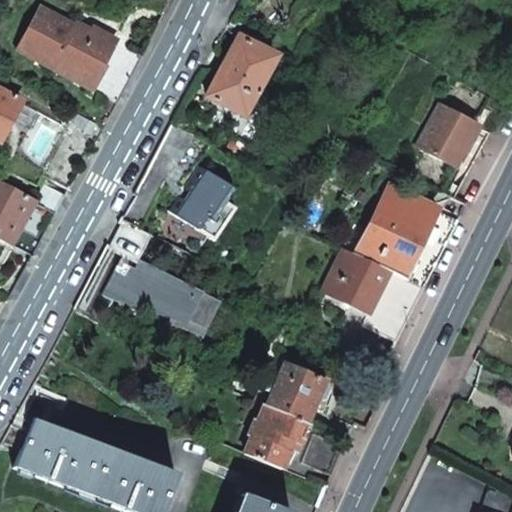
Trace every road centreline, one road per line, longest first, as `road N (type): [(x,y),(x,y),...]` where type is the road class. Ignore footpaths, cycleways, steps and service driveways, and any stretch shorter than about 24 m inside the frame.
road 1 (unclassified): [(197,0),(0,372)]
road 2 (secondary): [(511,200),(358,511)]
